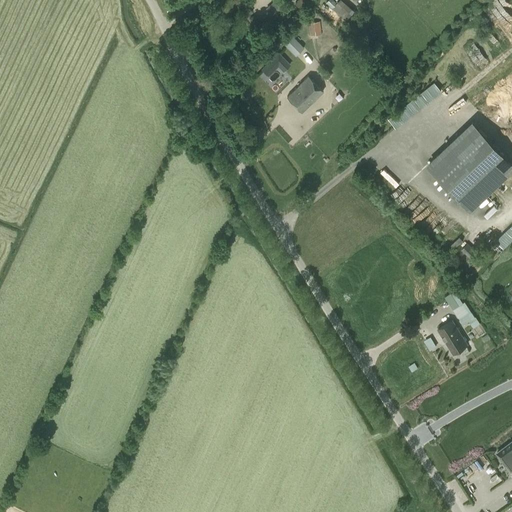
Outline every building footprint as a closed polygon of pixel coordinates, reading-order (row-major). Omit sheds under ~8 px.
[(285,6),(279,0),(274,0),(265,9),(273,17),(285,6)] [(344,21),(353,11),(340,0),(338,0),(336,3),(332,0),(327,0),(325,2),(331,8),(331,9),(344,21)] [(307,22),(309,36),(320,35),(319,21),(307,22)] [(296,55),(304,47),(293,37),(285,45),(296,55)] [(271,59),(278,66),(283,72),(291,65),(278,52),(271,59)] [(308,76),(287,97),(302,111),(313,101),(323,91),(308,76)] [(389,120),(396,128),(443,92),(436,83),(389,120)] [(429,164),(470,208),(511,168),(511,163),(473,122),(429,164)] [(503,249),(511,240),(511,222),(494,239),(503,249)] [(467,243),(460,250),(476,264),(484,255),(477,248),(475,250),(467,243)] [(450,293),(445,296),(464,325),(469,322),(476,317),(465,301),(463,302),(455,290),(450,293)] [(473,328),(480,323),(476,317),(469,322),(473,328)] [(453,353),(467,345),(452,320),(437,329),(453,353)] [(487,334),(481,338),(484,342),(486,341),(488,340),(490,338),(487,334)] [(433,339),(431,340),(430,337),(425,339),(428,349),(436,346),(433,339)] [(511,441),(497,453),(510,470),(511,471),(511,473),(511,441)]
